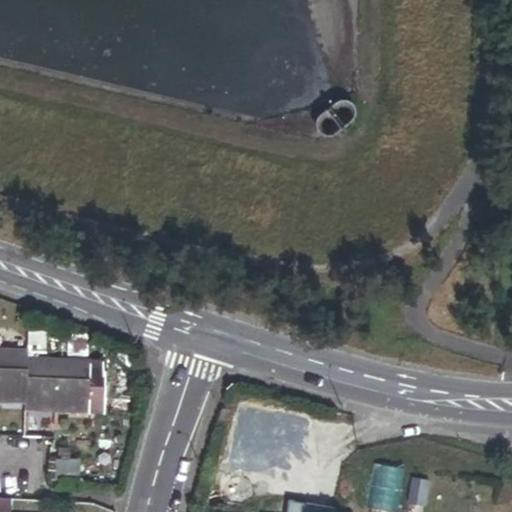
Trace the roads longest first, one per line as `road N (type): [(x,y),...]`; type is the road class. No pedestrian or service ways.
road 1 (track): [(473,173),(448,214),(410,252),(321,269),(271,266),(0,201)]
road 2 (secondary): [(511,407),(384,391),(200,330)]
road 3 (secondary): [(200,330),(0,264)]
road 4 (tertiary): [(200,330),(151,511)]
